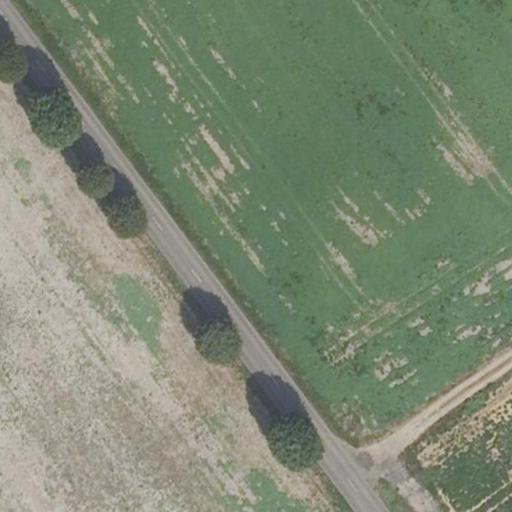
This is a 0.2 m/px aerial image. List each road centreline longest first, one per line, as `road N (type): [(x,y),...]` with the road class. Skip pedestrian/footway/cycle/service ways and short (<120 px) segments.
road 1 (secondary): [(371,511),(0,9)]
road 2 (track): [(347,478),(511,355)]
